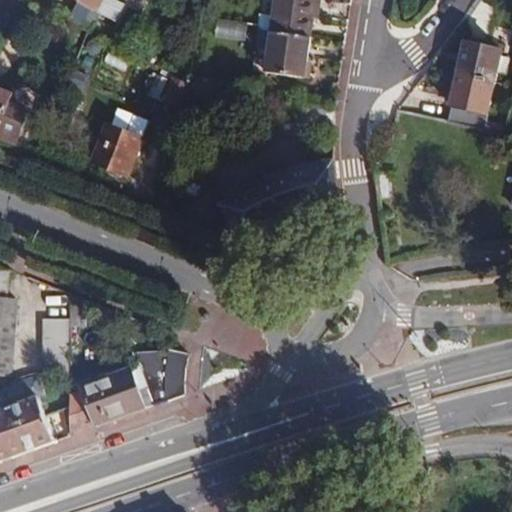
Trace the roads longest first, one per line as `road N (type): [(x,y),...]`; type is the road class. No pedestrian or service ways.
road 1 (primary): [(199,489),(430,417),(511,402)]
road 2 (unclassified): [(256,303),(0,197)]
road 3 (primary): [(310,411),(202,461),(54,511)]
road 4 (primary): [(255,415),(0,503)]
road 5 (primary): [(511,356),(310,411)]
road 6 (unclassified): [(359,267),(352,130),(374,78)]
road 7 (primary): [(511,316),(378,311)]
